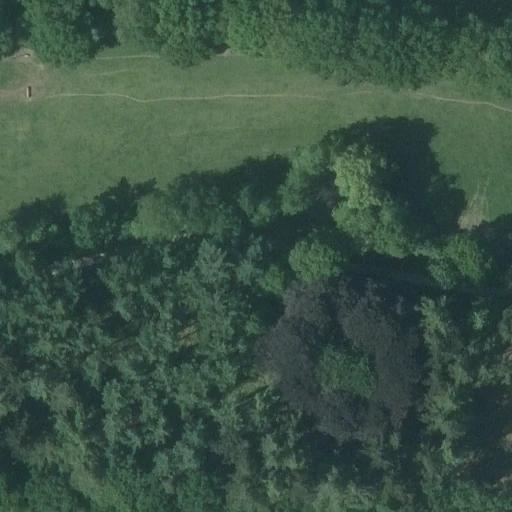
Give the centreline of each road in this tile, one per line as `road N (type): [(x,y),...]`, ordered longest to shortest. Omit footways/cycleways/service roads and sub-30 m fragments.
road 1 (track): [(0,265),(108,259),(238,209),(393,221),(464,279),(511,284)]
road 2 (track): [(91,452),(511,469)]
